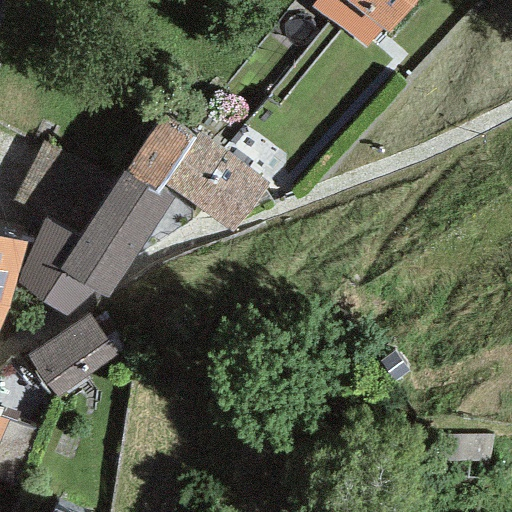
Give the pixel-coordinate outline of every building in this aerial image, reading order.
[(414,0),(317,0),(312,7),(364,49),(381,29),(387,33),(414,0)] [(154,195),(162,184),(195,138),(188,133),(164,116),(123,172),(154,195)] [(193,127),(188,133),(195,138),(162,184),(177,195),(191,205),(229,154),(193,127)] [(269,184),(229,154),(191,205),(193,206),(231,234),(269,184)] [(154,195),(123,172),(78,239),(44,218),(17,284),(65,317),(94,293),(107,299),(177,195),(162,184),(154,195)] [(25,243),(0,235),(0,325),(7,309),(25,243)] [(116,356),(87,314),(25,356),(55,398),(116,356)]
